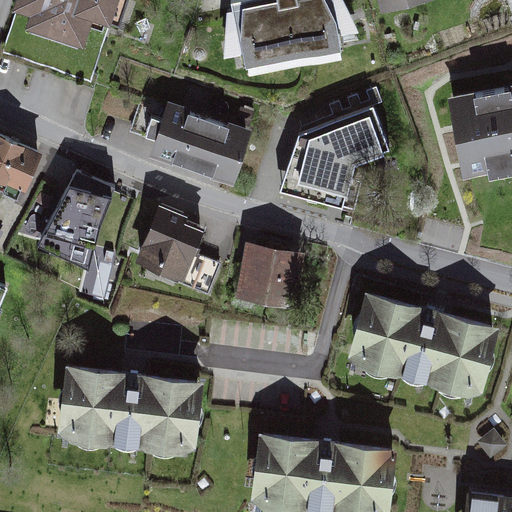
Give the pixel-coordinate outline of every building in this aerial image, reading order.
[(22,0),(6,55),(92,81),(109,25),(123,29),(132,0),(22,0)] [(342,0),(260,0),(239,4),(251,68),(352,49),(342,0)] [(436,0),(384,0),(388,13),(438,3),(436,0)] [(511,89),(454,99),(468,177),(511,169),(511,89)] [(173,99),(153,152),(245,186),(265,133),(173,99)] [(379,108),(305,136),(286,192),(349,213),(368,157),(397,151),(379,108)] [(49,150),(0,129),(0,183),(29,196),(49,150)] [(133,189),(66,157),(44,203),(111,234),(133,189)] [(224,227),(168,206),(144,270),(200,291),(224,227)] [(104,310),(132,246),(100,232),(72,296),(104,310)] [(315,252),(251,240),(240,297),(304,309),(315,252)] [(0,326),(16,288),(0,281),(0,326)] [(506,326),(371,290),(350,367),(485,403),(506,326)] [(134,372),(69,364),(59,440),(204,458),(213,381),(134,372)] [(403,511),(411,449),(267,431),(257,511),(403,511)] [(511,511),(511,488),(454,481),(450,511),(511,511)]
